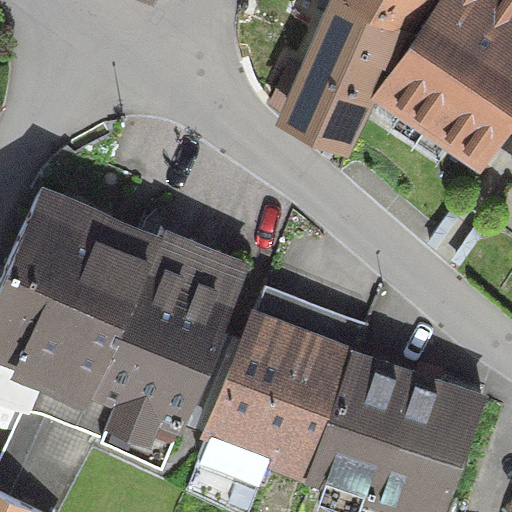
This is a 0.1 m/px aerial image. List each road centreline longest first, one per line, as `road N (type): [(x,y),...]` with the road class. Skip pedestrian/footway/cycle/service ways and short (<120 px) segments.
road 1 (residential): [(183,56),(257,138),(511,352)]
road 2 (residential): [(89,15),(0,185)]
